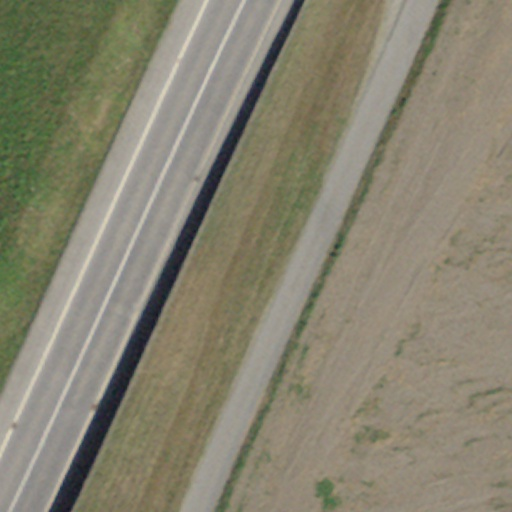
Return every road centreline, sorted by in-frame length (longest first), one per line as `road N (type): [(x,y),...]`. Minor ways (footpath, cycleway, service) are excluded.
road 1 (track): [(199,511),(424,0)]
road 2 (tertiary): [(242,0),(0,501)]
